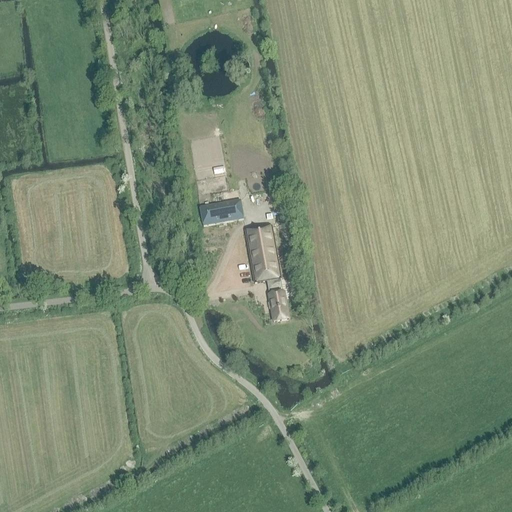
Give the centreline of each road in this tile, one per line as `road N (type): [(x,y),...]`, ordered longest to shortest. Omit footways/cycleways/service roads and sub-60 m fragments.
road 1 (unclassified): [(151,288),(102,0)]
road 2 (unclassified): [(326,511),(266,404),(204,349),(179,300),(151,288)]
road 3 (unclassified): [(0,307),(151,288)]
